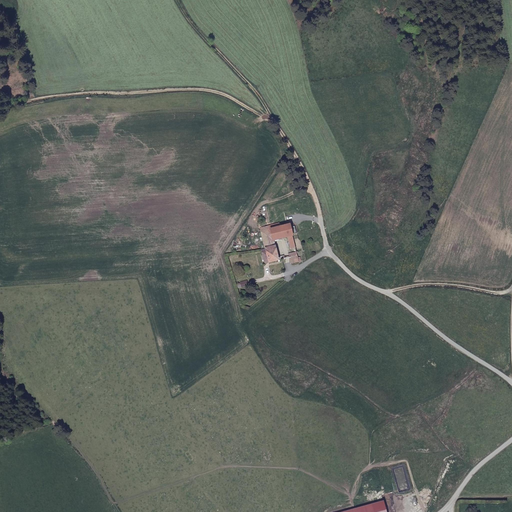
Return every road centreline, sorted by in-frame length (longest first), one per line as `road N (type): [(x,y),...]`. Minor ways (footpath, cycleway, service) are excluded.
road 1 (track): [(0,113),(51,96),(232,96),(281,130),(314,195),(327,250)]
road 2 (unclassified): [(327,250),(511,385)]
road 3 (track): [(174,0),(281,130)]
road 4 (track): [(383,290),(511,291)]
